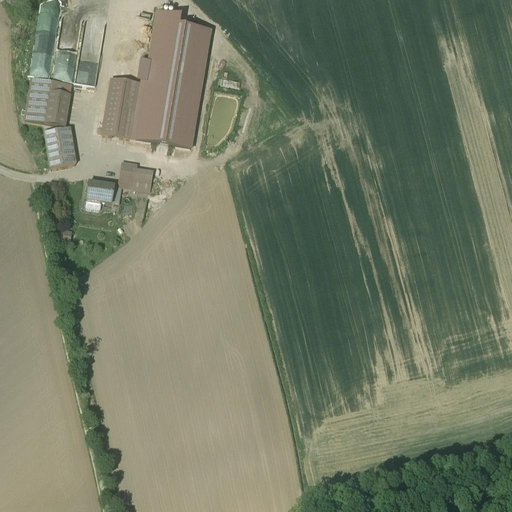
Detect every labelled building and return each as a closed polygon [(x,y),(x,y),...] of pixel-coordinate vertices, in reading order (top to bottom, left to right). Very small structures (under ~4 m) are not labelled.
[(190,154),(210,33),(179,28),(180,18),(155,14),(145,74),(143,74),(140,87),(131,144),(190,154)] [(131,56),(127,55),(123,56),(119,57),(117,60),(115,63),(114,67),(115,71),(117,75),(119,77),(123,79),(127,79),(131,78),(134,76),(137,73),(138,69),(138,65),(137,61),(134,58),(131,56)] [(65,87),(29,81),(22,123),(65,131),(70,98),(63,97),(65,87)] [(140,87),(110,82),(101,139),(131,144),(140,87)] [(70,131),(43,135),(48,171),(75,168),(70,131)] [(137,168),(121,165),(117,191),(149,196),(153,175),(136,172),(137,168)] [(114,188),(88,184),(84,204),(110,209),(114,188)] [(73,236),(63,235),(61,245),(71,247),(73,236)]
